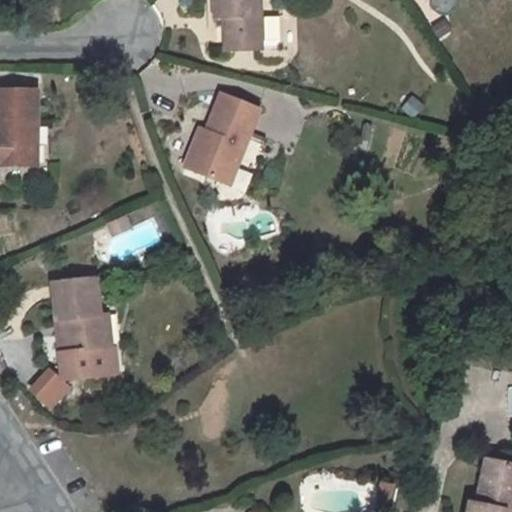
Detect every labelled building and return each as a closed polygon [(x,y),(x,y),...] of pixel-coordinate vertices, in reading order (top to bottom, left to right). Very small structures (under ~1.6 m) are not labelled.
[(214,0),(215,19),(216,19),(216,29),(225,28),(226,51),(263,50),(263,53),(285,52),(284,18),(262,18),(260,0),(214,0)] [(0,166),(37,166),(37,93),(0,93),(0,166)] [(185,168),(230,186),(260,112),(221,97),(206,133),(201,130),(185,168)] [(126,218),(106,226),(112,239),(131,230),(126,218)] [(100,319),(96,282),(52,286),(64,383),(118,377),(115,348),(112,349),(104,350),(100,319)] [(109,319),(100,319),(104,350),(112,349),(109,319)] [(56,378),(37,398),(50,410),(69,390),(56,378)] [(477,507),(502,511),(511,511),(511,467),(485,462),(477,507)] [(395,486),(383,484),(379,507),(391,509),(395,486)]
